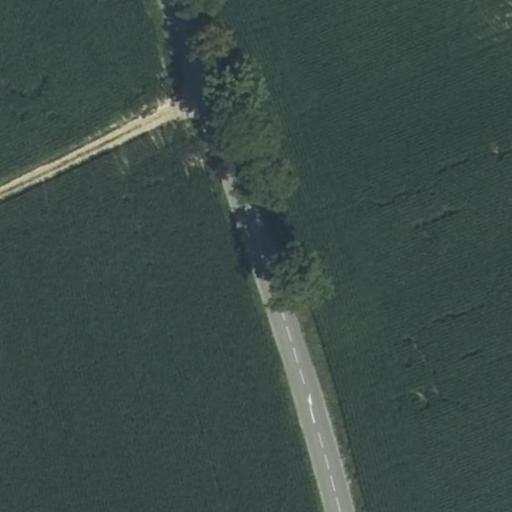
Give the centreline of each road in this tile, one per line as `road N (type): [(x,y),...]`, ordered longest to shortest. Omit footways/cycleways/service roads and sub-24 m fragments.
road 1 (tertiary): [(174,0),(339,511)]
road 2 (track): [(0,193),(207,93)]
